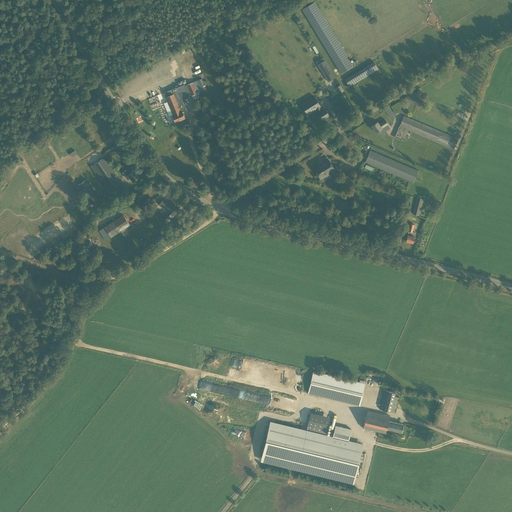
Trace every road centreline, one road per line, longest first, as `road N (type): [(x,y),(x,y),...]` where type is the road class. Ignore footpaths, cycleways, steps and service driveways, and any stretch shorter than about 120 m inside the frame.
road 1 (unclassified): [(220,209),(432,73),(511,39)]
road 2 (unclassified): [(511,286),(220,209)]
road 3 (unclassified): [(220,209),(155,166),(54,0)]
road 4 (track): [(297,394),(72,341)]
road 5 (track): [(0,430),(63,365),(89,298)]
road 6 (track): [(96,281),(149,259),(220,209)]
